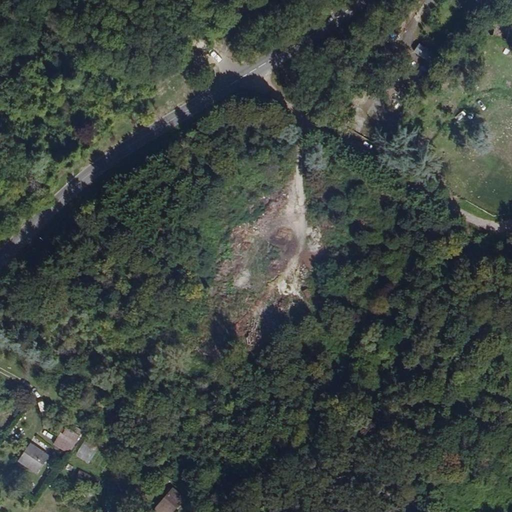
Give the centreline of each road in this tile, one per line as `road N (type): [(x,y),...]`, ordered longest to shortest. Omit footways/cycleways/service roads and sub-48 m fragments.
road 1 (residential): [(245,74),(460,212),(496,231),(511,229)]
road 2 (tertiary): [(0,261),(75,186),(245,74)]
road 3 (track): [(301,117),(304,301)]
road 4 (tertiary): [(245,74),(361,0)]
